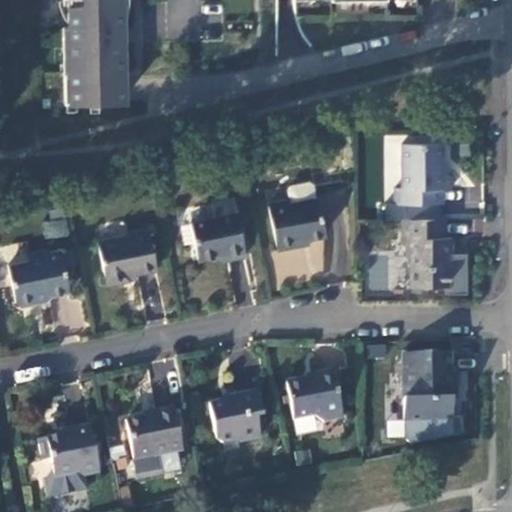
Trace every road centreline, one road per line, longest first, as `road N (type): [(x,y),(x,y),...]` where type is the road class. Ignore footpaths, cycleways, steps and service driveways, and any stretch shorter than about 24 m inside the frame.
road 1 (residential): [(511,311),(244,325),(0,369)]
road 2 (residential): [(511,0),(511,311)]
